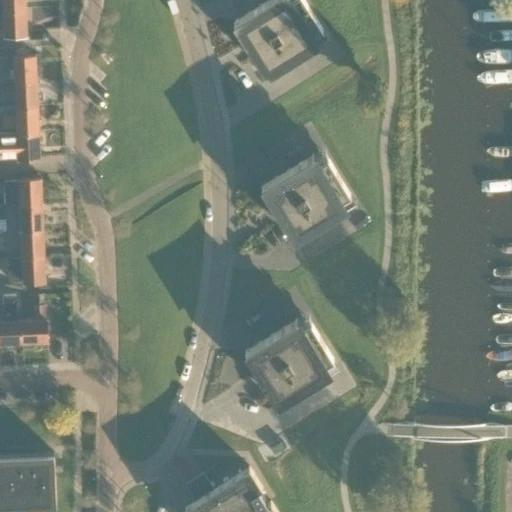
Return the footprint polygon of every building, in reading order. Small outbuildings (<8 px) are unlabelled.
[(240,34),(258,62),(259,61),(266,73),(317,41),(291,0),(266,0),(233,21),(241,33),(240,34)] [(27,34),(25,6),(3,7),(4,23),(0,23),(0,33),(4,34),(5,35),(27,34)] [(0,56),(0,64),(1,79),(1,81),(14,80),(36,79),(35,53),(13,54),(13,56),(0,56)] [(1,86),(1,97),(15,96),(15,106),(37,105),(36,79),(14,80),(15,85),(1,86)] [(38,130),(37,105),(15,106),(15,116),(2,116),(3,127),(16,127),(16,131),(38,130)] [(18,156),(18,157),(40,156),(38,130),(16,131),(0,132),(0,156),(4,156),(18,156)] [(293,238),(345,207),(313,154),(261,185),(269,197),(267,198),(285,226),(286,226),(293,238)] [(5,202),(41,201),(40,177),(18,178),(18,180),(0,180),(0,191),(4,191),(5,202)] [(5,209),(6,228),(42,227),(41,201),(5,202),(5,209)] [(43,253),(42,227),(6,228),(7,251),(21,250),(21,253),(43,253)] [(43,253),(21,253),(21,256),(8,256),(9,280),(23,279),(23,282),(45,281),(43,253)] [(4,320),(0,319),(0,341),(21,341),(20,319),(15,319),(14,297),(3,297),(4,320)] [(34,319),(20,319),(21,341),(47,339),(46,318),(45,318),(44,304),(33,304),(34,319)] [(251,363),(269,391),(270,391),(277,403),(329,371),(296,318),(245,350),(252,362),(251,363)] [(239,444),(243,449),(248,446),(245,440),(239,444)] [(0,509),(56,507),(54,451),(0,453),(0,509)] [(185,506),(188,511),(277,511),(270,500),(268,502),(260,489),(262,487),(249,466),(213,488),(203,472),(186,483),(196,499),(185,506)]
